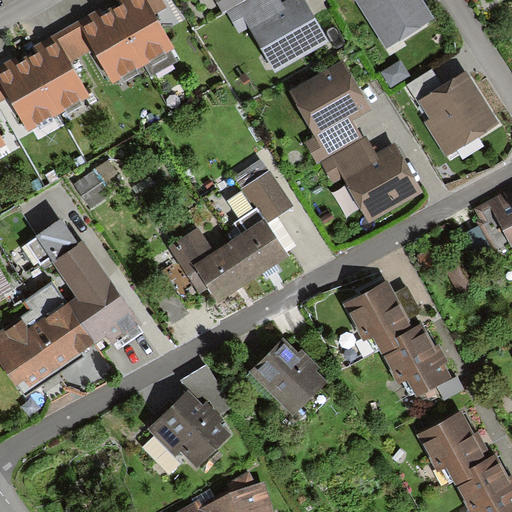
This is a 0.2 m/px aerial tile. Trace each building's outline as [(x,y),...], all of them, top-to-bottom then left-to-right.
[(113,14),(143,66),(173,49),(154,15),(165,9),(159,0),(137,0),(124,7),(113,14)] [(227,11),(235,6),(231,0),(216,0),(224,13),(227,11)] [(276,71),(329,41),(305,0),(286,0),(283,2),(281,0),(246,0),(237,5),(251,27),(276,71)] [(359,0),(350,0),(361,16),(367,12),(359,0)] [(433,20),(420,0),(359,0),(367,12),(361,16),(382,51),(433,20)] [(237,5),(235,6),(227,11),(240,34),(251,27),(237,5)] [(113,83),(143,66),(113,14),(95,24),(84,30),(81,25),(68,33),(81,56),(93,49),(113,83)] [(28,62),(58,114),(88,97),(69,63),(81,56),(68,33),(54,40),(57,45),(46,52),(28,62)] [(28,130),(58,114),(28,62),(11,72),(0,78),(0,101),(9,97),(28,130)] [(421,100),(442,88),(431,70),(403,87),(424,121),(431,117),(421,100)] [(337,153),(359,141),(346,118),(354,114),(362,109),(340,71),(298,95),(320,135),(332,156),(337,153)] [(499,122),(467,72),(442,88),(421,100),(431,117),(424,121),(446,155),(499,122)] [(322,162),(332,156),(320,135),(306,143),(318,164),(322,162)] [(372,215),(413,192),(391,154),(383,158),(376,162),(363,138),(359,141),(337,153),(350,176),(372,215)] [(337,153),(332,156),(322,162),(335,185),(350,176),(337,153)] [(272,263),(285,254),(266,224),(291,208),(260,162),(235,178),(256,209),(239,220),(249,235),(231,246),(251,276),(261,271),(266,279),(278,272),(272,263)] [(95,170),(73,186),(88,207),(110,192),(95,170)] [(475,208),(480,219),(477,221),(496,257),(511,248),(511,196),(508,190),(475,208)] [(62,220),(27,245),(44,270),(53,263),(78,300),(69,306),(93,342),(95,345),(106,337),(112,345),(114,344),(118,350),(143,332),(140,328),(144,325),(84,241),(79,245),(75,240),(62,220)] [(214,257),(197,233),(172,249),(200,292),(209,286),(217,299),(251,276),(231,246),(214,257)] [(439,262),(432,248),(416,256),(423,269),(439,262)] [(475,288),(457,256),(442,264),(460,296),(475,288)] [(387,283),(345,305),(363,341),(373,336),(378,346),(411,329),(406,318),(393,293),(387,283)] [(93,342),(69,306),(53,284),(26,302),(32,310),(0,332),(0,361),(24,396),(83,356),(80,351),(93,342)] [(405,287),(393,293),(406,318),(418,312),(405,287)] [(188,313),(172,289),(156,301),(173,324),(188,313)] [(411,329),(378,346),(397,383),(406,378),(415,394),(447,377),(420,324),(411,329)] [(288,340),(251,377),(293,419),(330,382),(288,340)] [(193,392),(154,430),(195,472),(234,435),(193,392)] [(463,414),(420,435),(438,471),(448,466),(453,476),(486,460),(463,414)] [(486,460),(453,476),(470,511),(473,511),(481,508),(483,511),(511,511),(511,488),(495,455),(486,460)] [(271,511),(265,490),(205,509),(206,511),(271,511)]
